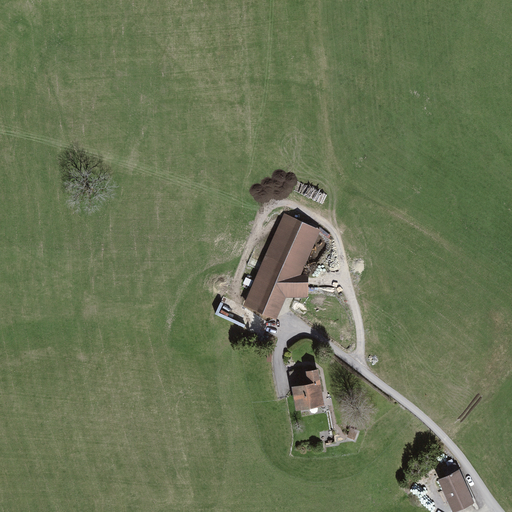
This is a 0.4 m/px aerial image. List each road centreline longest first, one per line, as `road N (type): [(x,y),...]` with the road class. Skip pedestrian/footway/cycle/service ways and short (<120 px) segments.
road 1 (track): [(504,511),(433,421),(303,324),(282,325),(282,392)]
road 2 (track): [(360,367),(363,338),(330,226),(276,203)]
